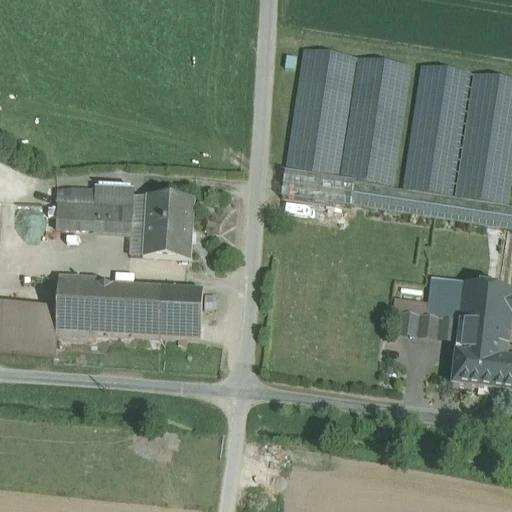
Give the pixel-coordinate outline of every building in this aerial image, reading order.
[(412,69),(303,53),(284,175),(355,186),(393,192),(412,69)] [(511,177),(511,83),(422,70),(403,194),(454,202),(507,209),(511,177)] [(511,210),(507,209),(454,202),(403,194),(393,192),(355,186),(352,208),(431,221),(511,233),(511,210)] [(102,199),(96,198),(95,211),(96,211),(94,235),(126,237),(132,237),(133,207),(134,200),(102,199)] [(192,204),(150,202),(149,207),(146,255),(146,262),(188,264),(188,258),(191,210),(192,204)] [(95,211),(57,209),(56,234),(94,235),(96,211),(95,211)] [(511,233),(431,221),(423,280),(432,282),(511,294),(511,233)] [(203,295),(97,289),(98,283),(59,281),(57,312),(56,343),(57,343),(95,345),(95,339),(201,344),(203,295)] [(465,287),(432,282),(426,333),(441,335),(445,310),(461,313),(462,313),(465,287)] [(511,316),(511,294),(465,287),(462,313),(511,319),(511,318),(511,316)] [(57,312),(10,307),(0,309),(0,354),(56,360),(57,343),(56,343),(57,312)] [(462,313),(461,313),(460,326),(510,332),(511,319),(462,313)] [(510,332),(460,326),(452,389),(511,397),(511,362),(507,362),(510,332)]
